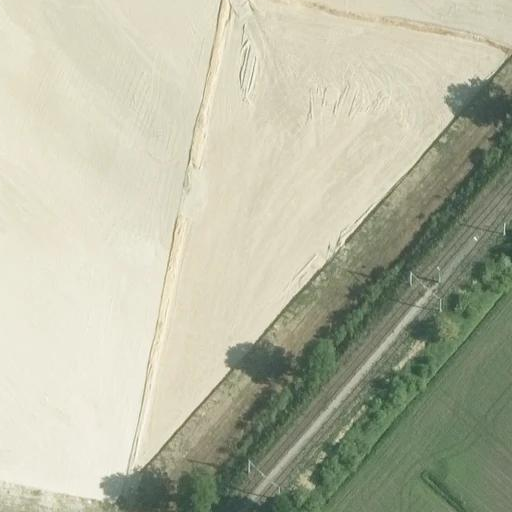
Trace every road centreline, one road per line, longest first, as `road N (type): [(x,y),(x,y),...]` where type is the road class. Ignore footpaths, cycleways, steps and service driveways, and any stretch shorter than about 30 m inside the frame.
road 1 (unknown): [(179,0),(86,463),(0,446)]
road 2 (unknown): [(149,146),(0,114)]
